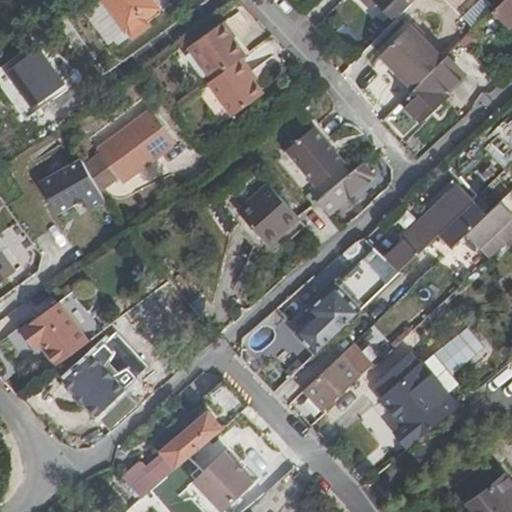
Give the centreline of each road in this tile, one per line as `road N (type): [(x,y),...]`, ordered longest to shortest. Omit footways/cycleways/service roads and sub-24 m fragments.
road 1 (residential): [(410,178),(216,350)]
road 2 (residential): [(410,178),(257,0)]
road 3 (residential): [(368,511),(216,350)]
road 4 (residential): [(216,350),(103,447),(58,470)]
road 5 (residential): [(511,84),(410,178)]
